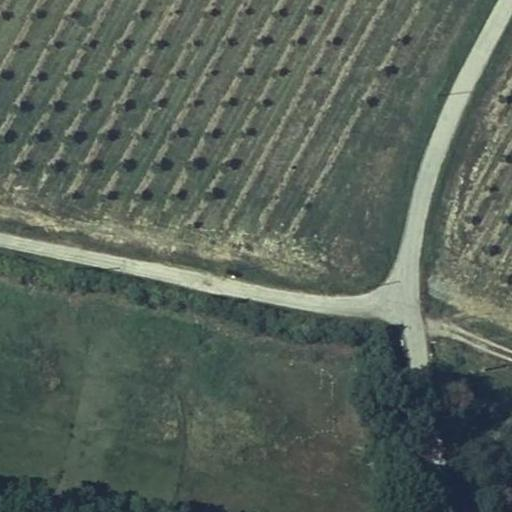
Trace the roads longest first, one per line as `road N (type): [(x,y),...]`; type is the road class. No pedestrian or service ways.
road 1 (residential): [(402,308),(0,228)]
road 2 (unclassified): [(499,0),(421,168),(402,308)]
road 3 (residential): [(402,308),(423,352),(448,511)]
